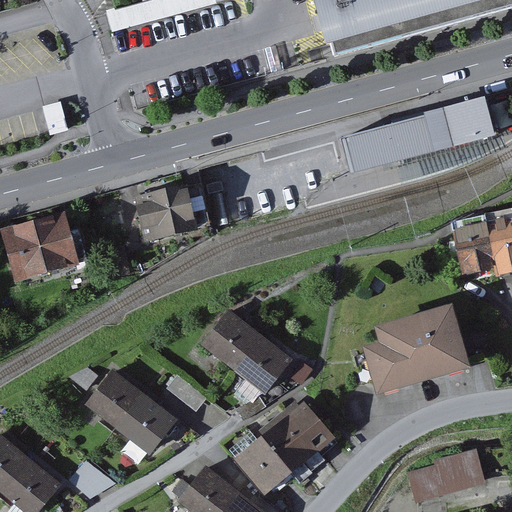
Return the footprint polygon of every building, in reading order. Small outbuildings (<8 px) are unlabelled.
[(511,14),(511,0),(319,0),(323,15),(336,62),(511,14)] [(419,120),(342,140),(351,175),(368,171),(482,141),(497,137),(492,118),(488,104),(481,106),(479,100),(418,115),(419,120)] [(187,188),(131,202),(141,245),(198,231),(187,188)] [(511,216),(453,228),(459,255),(492,249),(492,246),(511,241),(511,216)] [(69,219),(8,234),(21,287),(82,271),(69,219)] [(459,255),(463,278),(494,272),(496,278),(511,275),(511,241),(492,246),(492,249),(459,255)] [(297,361),(230,310),(204,344),(271,395),(297,361)] [(359,350),(371,395),(379,394),(408,386),(432,378),(447,374),(463,369),(454,339),(447,312),(368,332),(371,346),(359,350)] [(173,419),(108,371),(82,406),(146,455),(173,419)] [(204,396),(179,377),(169,390),(195,409),(200,403),(204,396)] [(258,391),(236,405),(241,412),(246,420),(267,407),(258,391)] [(305,403),(235,461),(267,500),(287,483),(304,469),(331,447),(337,442),(305,403)] [(44,511),(63,489),(0,437),(0,489),(28,511),(44,511)] [(411,467),(421,500),(451,492),(483,483),(473,450),(411,467)] [(104,491),(116,483),(87,463),(72,482),(92,499),(104,491)] [(260,511),(202,467),(175,501),(189,511),(260,511)]
